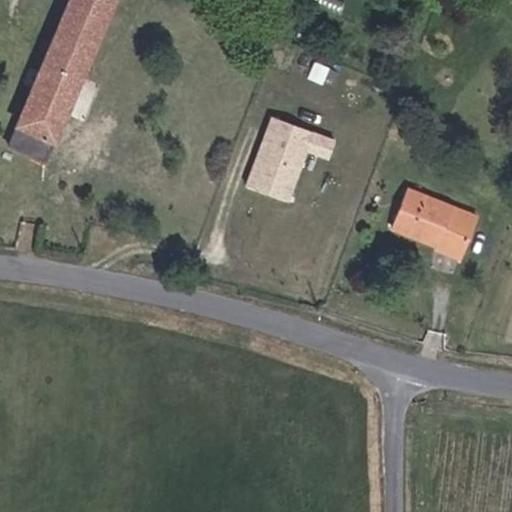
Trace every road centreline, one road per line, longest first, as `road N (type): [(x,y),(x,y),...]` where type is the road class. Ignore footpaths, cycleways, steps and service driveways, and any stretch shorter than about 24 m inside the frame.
road 1 (tertiary): [(0,275),(197,301),(404,367)]
road 2 (unclassified): [(406,511),(404,367)]
